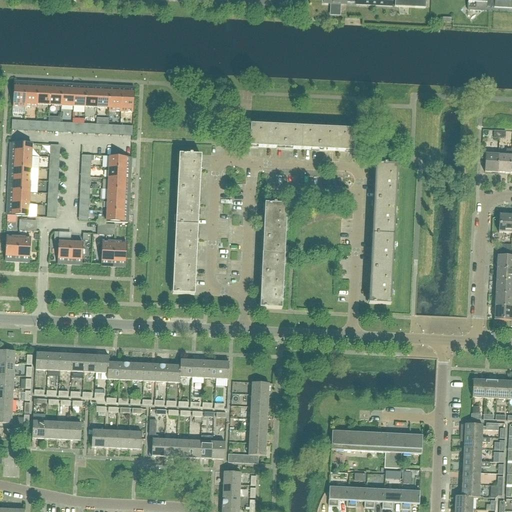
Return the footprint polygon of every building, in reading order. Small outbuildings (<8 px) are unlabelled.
[(394,0),(394,8),(425,9),(425,0),(394,0)] [(511,0),(467,0),(467,11),(486,12),(486,5),(493,5),(493,8),(511,9),(511,0)] [(12,107),(25,108),(26,84),(13,83),(12,107)] [(37,109),(37,106),(38,85),(26,84),(25,108),(37,109)] [(50,85),(38,85),(37,106),(49,106),(50,85)] [(49,106),(61,107),(62,86),(50,85),(49,106)] [(61,107),(73,107),(74,86),(62,86),(61,107)] [(73,107),(85,108),(86,87),(74,86),(73,107)] [(85,108),(97,109),(98,87),(86,87),(85,108)] [(109,109),(110,88),(98,87),(97,109),(108,109),(109,109)] [(122,89),(110,88),(109,109),(108,109),(108,112),(120,113),(122,89)] [(134,89),(122,89),(120,113),(133,113),(134,89)] [(249,148),(250,148),(284,150),(285,128),(250,126),(249,148)] [(284,150),(299,151),(318,152),(320,130),(285,128),(284,150)] [(318,152),(333,152),(354,153),(354,144),(355,144),(356,142),(354,142),(355,131),(320,130),(318,152)] [(10,156),(31,157),(32,145),(10,144),(10,156)] [(498,156),(497,174),(510,175),(511,156),(511,150),(506,150),(505,156),(498,156)] [(177,191),(199,192),(201,157),(192,156),(192,155),(189,155),(189,156),(179,156),(177,191)] [(484,173),(497,174),(498,156),(485,155),(484,173)] [(30,169),(31,157),(10,156),(9,168),(30,169)] [(110,158),(109,169),(130,170),(131,159),(110,158)] [(375,165),(374,186),(373,200),(396,201),(397,167),(386,166),(387,165),(384,165),(384,166),(375,165)] [(9,180),(30,181),(30,169),(9,168),(9,180)] [(108,180),(129,181),(130,170),(109,169),(108,180)] [(29,193),(30,181),(9,180),(8,192),(29,193)] [(108,180),(108,191),(129,192),(129,181),(108,180)] [(129,192),(108,191),(107,201),(128,202),(129,192)] [(177,191),(176,226),(198,227),(199,192),(177,191)] [(29,205),(29,193),(8,192),(7,204),(29,205)] [(372,235),(394,236),(396,201),(373,200),(372,235)] [(107,201),(107,212),(128,213),(128,202),(107,201)] [(28,218),(29,205),(7,204),(7,217),(28,218)] [(263,240),(285,241),(287,206),(276,206),(276,204),(274,204),(273,206),(264,205),(263,240)] [(128,213),(107,212),(106,223),(127,224),(128,213)] [(511,216),(499,216),(498,234),(511,235),(511,218),(511,216)] [(176,226),(174,260),(196,261),(198,227),(176,226)] [(372,235),(371,256),(370,270),(392,271),(394,236),(372,235)] [(5,262),(17,263),(18,238),(6,238),(5,262)] [(30,239),(18,238),(17,263),(29,263),(30,239)] [(263,240),(261,275),(283,276),(285,241),(263,240)] [(113,267),(114,243),(102,243),(100,267),(113,267)] [(114,243),(113,267),(125,268),(126,244),(114,243)] [(69,265),(70,244),(58,244),(57,265),(69,265)] [(70,244),(69,265),(82,266),(83,245),(70,244)] [(498,246),(497,253),(497,254),(510,254),(511,246),(498,246)] [(496,270),(511,270),(511,257),(497,257),(496,270)] [(194,296),(196,261),(174,260),(172,295),(194,296)] [(370,270),(368,305),(390,306),(392,271),(370,270)] [(496,283),(511,283),(511,270),(496,270),(496,283)] [(259,310),(282,311),(283,276),(261,275),(259,310)] [(495,295),(511,296),(511,283),(496,283),(495,295)] [(494,308),(511,309),(511,296),(495,295),(494,308)] [(494,321),(511,322),(511,321),(511,309),(494,308),(494,309),(493,315),(494,315),(494,321)] [(0,364),(14,365),(15,353),(0,352),(0,364)] [(47,372),(48,355),(36,354),(35,372),(47,372)] [(59,373),(60,355),(48,355),(47,372),(59,373)] [(71,374),(72,356),(60,355),(59,373),(71,374)] [(83,374),(84,357),(72,356),(71,374),(83,374)] [(95,375),(96,357),(84,357),(83,374),(95,375)] [(108,364),(109,358),(96,357),(95,375),(107,375),(108,364)] [(192,379),(192,362),(180,361),(180,367),(180,379),(192,379)] [(204,380),(204,362),(192,362),(192,379),(204,380)] [(216,381),(216,363),(204,362),(204,380),(216,381)] [(216,363),(216,381),(228,381),(229,364),(216,363)] [(14,365),(0,364),(0,376),(14,377),(14,365)] [(107,375),(107,381),(119,382),(120,364),(108,364),(107,375)] [(120,364),(119,382),(131,383),(132,365),(120,364)] [(132,365),(131,383),(143,383),(144,366),(132,365)] [(155,384),(156,366),(144,366),(143,383),(155,384)] [(167,384),(168,367),(156,366),(155,384),(167,384)] [(180,367),(168,367),(167,384),(180,385),(180,379),(180,367)] [(0,388),(13,389),(14,377),(0,376),(0,388)] [(472,399),(484,400),(485,382),(472,381),(472,382),(473,382),(472,399)] [(496,400),(497,382),(485,382),(484,400),(496,400)] [(508,401),(509,383),(497,382),(496,400),(508,401)] [(269,385),(252,384),(251,396),(268,397),(269,385)] [(13,389),(0,388),(0,400),(13,402),(13,389)] [(268,397),(251,396),(250,408),(268,409),(268,397)] [(0,412),(12,414),(13,402),(0,400),(0,412)] [(268,409),(250,408),(250,420),(267,421),(268,409)] [(0,425),(12,426),(12,414),(0,412),(0,425)] [(267,421),(250,420),(249,433),(267,433),(267,421)] [(44,441),(45,423),(33,423),(32,440),(44,441)] [(57,424),(45,423),(44,441),(56,441),(57,424)] [(57,424),(56,441),(68,442),(69,424),(57,424)] [(68,442),(80,442),(81,425),(69,424),(68,442)] [(464,437),(464,438),(482,439),(482,426),(464,426),(464,431),(461,431),(461,437),(464,437)] [(92,431),(91,449),(104,450),(105,432),(92,431)] [(117,433),(105,432),(104,450),(116,450),(117,433)] [(332,432),(331,452),(385,454),(384,469),(400,470),(401,455),(421,456),(422,437),(332,432)] [(128,451),(129,433),(117,433),(116,450),(128,451)] [(141,434),(129,433),(128,451),(141,451),(141,434)] [(267,433),(249,433),(249,445),(266,445),(267,433)] [(489,439),(482,439),(464,438),(463,450),(481,451),(481,444),(489,444),(489,439)] [(152,440),(151,458),(164,459),(164,441),(152,440)] [(176,441),(164,441),(164,459),(176,459),(176,441)] [(189,442),(176,441),(176,459),(188,460),(189,442)] [(201,443),(189,442),(188,460),(200,460),(201,443)] [(213,443),(201,443),(200,460),(212,461),(213,443)] [(225,444),(213,443),(212,461),(224,462),(225,444)] [(249,445),(248,456),(248,457),(253,457),(258,457),(265,458),(266,445),(249,445)] [(463,450),(463,462),(481,463),(481,451),(463,450)] [(481,463),(463,462),(462,474),(480,475),(480,468),(489,468),(490,463),(481,463)] [(241,474),(223,473),(223,486),(240,487),(241,474)] [(462,474),(462,486),(479,487),(480,475),(462,474)] [(222,498),(240,499),(240,487),(223,486),(222,498)] [(462,486),(461,498),(473,499),(479,499),(479,487),(462,486)] [(347,489),(329,488),(328,508),(338,508),(338,502),(346,502),(347,502),(347,489)] [(365,490),(347,489),(347,502),(346,502),(346,508),(356,509),(356,503),(364,503),(365,503),(365,490)] [(383,491),(365,490),(365,503),(364,503),(364,509),(374,510),(374,504),(382,504),(383,504),(383,491)] [(401,492),(383,491),(383,504),(382,504),(382,510),(392,511),(392,505),(400,505),(401,492)] [(400,505),(400,511),(410,511),(410,506),(419,506),(420,493),(401,492),(400,505)] [(221,510),(239,511),(240,499),(222,498),(221,510)] [(472,511),(473,499),(461,498),(455,498),(454,510),(472,511)] [(486,511),(494,511),(495,511),(496,502),(490,502),(490,506),(486,506),(486,511)]
